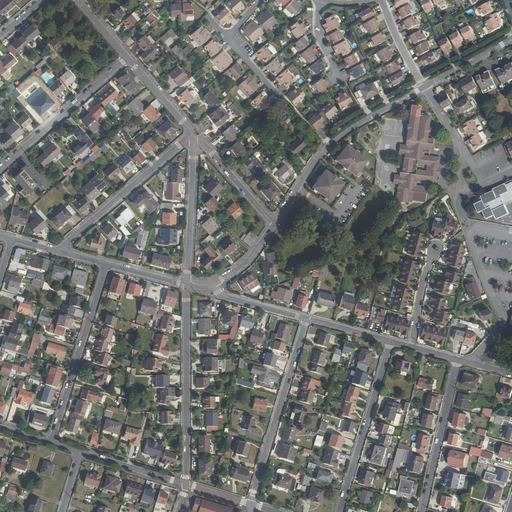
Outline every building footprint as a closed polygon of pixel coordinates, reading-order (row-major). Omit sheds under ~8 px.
[(0,5),(6,13),(15,5),(11,0),(2,0),(0,2),(0,5)] [(238,0),(232,0),(227,5),(234,14),(238,11),(240,8),(241,9),(244,6),(238,0)] [(298,7),(299,6),(297,5),(300,3),(297,0),(293,0),(285,8),(291,14),(293,13),(295,16),(301,10),(298,7)] [(394,4),(397,8),(403,5),(410,1),(409,0),(395,0),(396,0),(397,3),(394,4)] [(430,0),(426,0),(428,1),(425,3),(422,4),(427,15),(433,13),(432,11),(435,9),(430,0)] [(444,0),(434,0),(438,8),(441,6),(442,8),(447,6),(444,0)] [(493,2),(491,0),(486,0),(483,2),(478,5),(481,10),(482,10),(484,13),(492,8),(489,3),(493,2)] [(174,5),(173,5),(170,5),(171,17),(177,17),(177,15),(181,14),(180,1),(175,1),(176,5),(174,5)] [(187,1),(183,1),(184,14),(187,14),(187,16),(193,16),(193,4),(189,4),(188,5),(187,5),(187,1)] [(409,5),(398,11),(399,14),(400,16),(398,18),(400,21),(411,14),(409,11),(411,10),(409,5)] [(118,20),(125,14),(119,7),(112,13),(118,20)] [(225,8),(215,17),(221,25),(225,22),(227,20),(229,22),(234,18),(225,8)] [(362,21),(376,13),(373,9),(371,10),(369,8),(365,10),(363,11),(362,10),(358,12),(362,21)] [(267,10),(264,13),(262,15),(261,14),(255,19),(266,31),(276,21),(267,10)] [(133,12),(130,14),(136,21),(139,19),(133,12)] [(157,19),(156,20),(151,13),(145,18),(153,27),(157,24),(159,21),(157,19)] [(497,13),(490,17),(491,20),(485,23),(487,26),(486,27),(490,34),(502,27),(500,23),(498,21),(500,20),(497,13)] [(136,21),(130,14),(122,22),(128,28),(136,21)] [(323,27),(326,33),(339,26),(335,18),(333,19),(331,16),(324,19),(326,23),(325,23),(326,25),(323,27)] [(377,26),(378,26),(377,24),(380,22),(377,17),(364,23),(368,31),(370,30),(372,33),(376,31),(379,30),(377,26)] [(406,25),(408,27),(409,30),(420,24),(417,19),(416,20),(414,17),(402,23),(404,26),(406,25)] [(263,33),(253,21),(247,26),(248,27),(246,29),(243,31),(252,42),(263,33)] [(307,29),(303,24),(301,26),(300,25),(299,26),(296,22),(290,27),(292,30),(291,31),(296,38),(307,29)] [(56,41),(71,28),(68,25),(49,42),(56,50),(61,46),(56,41)] [(200,46),(211,36),(206,30),(205,31),(204,29),(201,26),(190,36),(200,46)] [(466,26),(460,28),(466,39),(469,38),(471,37),(472,39),(476,38),(470,26),(467,27),(466,26)] [(28,42),(36,35),(30,27),(25,31),(26,32),(23,35),(28,42)] [(170,49),(181,40),(170,28),(160,37),(170,49)] [(333,43),(344,38),(341,32),(339,33),(337,30),(326,36),(328,40),(331,38),(331,39),(331,41),(333,43)] [(453,34),(450,36),(452,40),(457,48),(460,46),(458,43),(461,42),(463,41),(458,30),(452,33),(453,34)] [(382,31),(371,38),(372,41),(371,42),(373,47),(384,41),(383,38),(382,36),(384,35),(382,31)] [(419,32),(407,38),(409,41),(412,40),(413,42),(415,45),(425,39),(423,34),(421,35),(419,32)] [(22,47),(28,42),(23,35),(22,34),(10,44),(13,48),(19,54),(24,50),(22,47)] [(137,42),(141,37),(139,34),(133,40),(135,43),(137,42)] [(150,46),(152,44),(144,35),(141,37),(137,42),(139,45),(145,51),(150,46)] [(305,35),(294,43),(296,46),(295,47),(298,52),(308,45),(306,42),(305,42),(305,41),(307,39),(305,35)] [(442,41),(439,42),(442,48),(446,54),(449,52),(448,50),(450,48),(453,47),(447,36),(442,39),(442,41)] [(218,46),(216,43),(213,39),(204,47),(210,53),(212,56),(222,48),(219,45),(218,46)] [(181,40),(170,49),(171,49),(181,40)] [(180,60),(191,52),(181,40),(171,49),(180,60)] [(345,40),(332,47),(336,53),(339,51),(340,53),(341,52),(342,56),(349,52),(348,49),(349,48),(345,40)] [(419,52),(416,54),(418,57),(430,51),(428,48),(430,47),(427,42),(416,48),(418,50),(419,52)] [(56,54),(57,53),(49,43),(46,45),(51,51),(52,50),(53,51),(48,55),(47,54),(42,58),(43,60),(46,62),(50,59),(56,54)] [(156,53),(159,50),(153,43),(152,44),(150,46),(156,53)] [(266,62),(273,55),(267,48),(264,45),(254,54),(258,58),(260,56),(262,58),(266,62)] [(389,55),(390,55),(389,53),(392,51),(389,45),(376,52),(380,60),(382,59),(384,62),(391,59),(389,55)] [(146,62),(156,53),(150,46),(145,51),(144,52),(140,55),(146,62)] [(267,48),(273,55),(276,53),(270,46),(267,48)] [(313,55),(314,55),(313,53),(316,51),(312,46),(300,54),(306,61),(307,60),(309,63),(316,58),(313,55)] [(233,61),(228,56),(227,56),(225,54),(223,51),(212,61),(222,72),(233,61)] [(434,52),(421,59),(423,64),(426,62),(427,65),(432,62),(433,62),(435,62),(439,60),(434,52)] [(1,62),(0,60),(0,73),(0,74),(16,61),(11,54),(1,62)] [(70,63),(74,59),(69,54),(65,58),(70,63)] [(346,64),(343,65),(345,68),(357,62),(353,54),(343,59),(345,62),(346,64)] [(269,69),(271,72),(274,75),(283,68),(277,61),(275,58),(265,66),(268,69),(269,69)] [(321,59),(310,67),(315,74),(324,68),(322,65),(321,64),(323,62),(321,59)] [(40,68),(46,62),(43,60),(36,66),(38,69),(40,68)] [(393,61),(383,67),(385,72),(387,71),(389,74),(401,68),(399,65),(396,66),(395,64),(393,61)] [(244,72),(241,69),(239,66),(239,65),(237,62),(224,73),(227,76),(230,74),(236,80),(244,72)] [(501,67),(497,69),(505,86),(511,83),(511,62),(506,65),(507,67),(502,69),(501,67)] [(363,73),(359,65),(347,71),(349,75),(351,73),(352,75),(354,78),(363,73)] [(180,86),(188,80),(177,67),(169,74),(180,86)] [(196,79),(204,72),(201,68),(193,75),(196,79)] [(282,81),(284,83),(287,87),(295,80),(286,70),(276,78),(279,83),(282,81)] [(481,74),(477,76),(485,93),(497,88),(490,70),(486,72),(486,74),(482,76),(481,74)] [(66,86),(75,79),(67,71),(59,78),(66,86)] [(402,71),(388,78),(393,86),(396,84),(397,83),(398,82),(403,79),(402,77),(404,75),(402,71)] [(117,79),(128,91),(137,84),(127,73),(122,77),(121,76),(117,79)] [(259,87),(254,81),(253,82),(251,80),(249,77),(238,86),(247,97),(259,87)] [(329,84),(327,81),(324,83),(323,82),(323,81),(321,78),(312,86),(315,90),(317,89),(319,92),(329,84)] [(467,96),(478,89),(473,78),(469,80),(469,81),(461,86),(467,96)] [(376,89),(382,86),(380,83),(378,79),(353,93),(357,99),(363,96),(365,100),(369,98),(370,100),(374,98),(373,96),(378,93),(376,89)] [(55,96),(64,88),(57,80),(48,88),(55,96)] [(36,84),(23,95),(30,103),(43,92),(36,84)] [(112,86),(106,91),(112,99),(118,94),(112,86)] [(186,105),(198,95),(194,90),(190,91),(189,91),(187,89),(178,96),(186,105)] [(303,97),(302,96),(298,91),(296,89),(292,92),(289,94),(289,93),(286,96),(294,105),(297,103),(303,97)] [(345,90),(340,93),(342,96),(339,97),(335,99),(340,108),(352,102),(345,90)] [(104,106),(112,99),(106,91),(98,99),(104,106)] [(216,105),(219,102),(209,91),(203,97),(208,102),(211,105),(212,107),(216,104),(216,105)] [(3,105),(13,97),(10,93),(0,102),(3,105)] [(264,98),(260,94),(253,101),(262,111),(272,102),(268,98),(266,100),(264,98)] [(190,108),(201,98),(198,95),(186,105),(190,108)] [(450,107),(454,105),(449,96),(439,101),(445,111),(450,107)] [(460,113),(473,105),(468,97),(454,105),(460,113)] [(142,111),(145,108),(136,98),(126,106),(129,109),(130,108),(137,116),(142,111)] [(237,116),(243,111),(235,102),(229,107),(237,116)] [(330,102),(323,108),(321,110),(322,112),(327,118),(329,120),(332,117),(331,116),(334,114),(337,111),(330,102)] [(94,118),(103,110),(97,103),(94,106),(91,109),(90,108),(85,103),(83,105),(89,113),(94,118)] [(142,111),(151,122),(160,114),(155,109),(154,110),(150,104),(145,108),(142,111)] [(217,126),(227,118),(222,111),(219,107),(209,116),(217,126)] [(227,118),(230,116),(224,109),(222,111),(227,118)] [(314,115),(308,121),(313,127),(317,132),(322,128),(320,125),(321,124),(321,123),(327,118),(322,112),(316,117),(314,115)] [(24,128),(32,121),(25,113),(17,120),(24,128)] [(99,123),(96,121),(94,118),(89,113),(82,119),(92,131),(97,127),(96,126),(99,123)] [(392,184),(398,184),(398,185),(396,200),(396,201),(407,203),(407,202),(411,202),(413,191),(424,193),(426,193),(426,191),(427,186),(416,185),(417,179),(436,182),(437,175),(439,175),(440,173),(440,171),(440,168),(438,168),(440,157),(424,155),(424,149),(432,150),(432,145),(433,144),(433,139),(427,138),(428,132),(429,132),(430,128),(428,127),(430,116),(419,115),(418,117),(409,116),(408,124),(407,124),(406,129),(408,129),(406,144),(406,145),(399,144),(398,153),(404,154),(404,155),(402,172),(400,172),(399,174),(399,175),(394,174),(392,184)] [(168,120),(157,129),(165,139),(176,129),(168,120)] [(468,134),(475,130),(470,121),(462,126),(466,132),(467,131),(468,134)] [(14,140),(23,132),(15,122),(5,130),(7,132),(14,140)] [(230,142),(239,134),(231,125),(223,132),(228,138),(227,139),(230,142)] [(76,156),(92,143),(81,130),(75,135),(80,142),(71,150),(76,156)] [(0,142),(6,149),(15,141),(14,140),(7,132),(0,138),(0,142)] [(116,144),(121,140),(116,134),(111,138),(116,144)] [(476,150),(485,144),(479,134),(478,134),(471,138),(470,139),(476,150)] [(146,151),(147,152),(156,145),(149,138),(141,145),(146,151)] [(298,152),(305,146),(299,139),(288,149),(293,155),(298,151),(298,152)] [(237,159),(246,151),(237,141),(228,149),(237,159)] [(50,160),(60,152),(53,144),(44,152),(50,160)] [(105,153),(109,149),(105,144),(101,148),(105,153)] [(355,176),(367,160),(347,144),(335,160),(342,166),(343,167),(346,169),(348,170),(355,176)] [(100,152),(102,150),(100,148),(88,158),(92,162),(101,154),(100,152)] [(43,167),(51,160),(50,160),(44,152),(37,159),(43,167)] [(138,165),(145,158),(140,152),(132,158),(138,165)] [(132,169),(135,166),(126,155),(123,157),(124,158),(117,164),(125,172),(128,169),(131,167),(132,169)] [(264,164),(263,166),(256,158),(253,155),(245,162),(248,166),(251,164),(252,166),(257,171),(259,173),(264,169),(266,167),(264,164)] [(289,169),(292,167),(287,162),(274,173),(282,182),(292,173),(289,169)] [(120,171),(113,163),(103,172),(110,180),(120,171)] [(37,180),(41,177),(34,169),(34,168),(30,172),(24,165),(14,174),(18,178),(23,184),(33,176),(37,180)] [(46,173),(52,167),(50,165),(43,170),(46,173)] [(41,177),(43,175),(36,167),(34,169),(41,177)] [(73,171),(72,168),(64,175),(66,177),(73,171)] [(178,182),(181,182),(182,169),(171,168),(171,180),(171,182),(178,182)] [(338,178),(336,177),(333,175),(332,174),(325,170),(312,187),(330,201),(343,183),(337,178),(338,178)] [(68,180),(75,173),(73,171),(66,177),(68,180)] [(98,174),(89,182),(99,193),(108,186),(98,174)] [(62,186),(68,180),(66,177),(59,183),(62,186)] [(213,197),(222,187),(213,179),(204,188),(213,197)] [(176,191),(178,191),(178,182),(171,182),(168,182),(167,181),(166,191),(166,200),(180,200),(180,194),(177,194),(176,193),(176,191)] [(270,181),(260,189),(269,199),(274,195),(275,196),(280,192),(270,181)] [(511,181),(506,185),(505,183),(493,189),(493,190),(481,196),(483,200),(475,204),(479,212),(483,210),(487,219),(495,215),(497,219),(509,213),(505,205),(511,201),(511,181)] [(90,201),(99,193),(89,182),(80,189),(85,196),(83,197),(87,202),(90,201)] [(1,188),(7,195),(13,191),(7,183),(1,188)] [(154,192),(155,191),(150,185),(147,187),(153,194),(154,192)] [(147,208),(155,201),(145,191),(141,195),(141,197),(139,199),(137,199),(132,203),(137,208),(143,203),(147,208)] [(81,213),(90,205),(87,202),(83,197),(78,202),(74,205),(81,213)] [(234,203),(226,209),(235,219),(243,212),(234,203)] [(71,215),(75,212),(68,205),(65,208),(71,215)] [(25,225),(29,213),(18,211),(19,208),(13,207),(8,223),(15,225),(15,222),(25,225)] [(68,218),(71,215),(65,208),(54,217),(51,220),(59,230),(70,220),(68,218)] [(121,225),(133,214),(127,208),(120,214),(121,215),(116,219),(121,225)] [(175,224),(175,213),(162,212),(162,223),(175,224)] [(36,234),(47,224),(45,222),(40,216),(39,215),(28,225),(36,234)] [(453,216),(447,215),(445,224),(434,220),(430,234),(434,235),(435,233),(441,235),(443,230),(449,232),(449,234),(453,235),(457,222),(452,220),(453,216)] [(218,227),(210,217),(207,219),(206,217),(201,222),(202,224),(201,225),(209,234),(218,227)] [(144,222),(133,231),(134,233),(135,233),(137,232),(139,232),(145,230),(148,227),(144,222)] [(109,239),(117,233),(109,224),(102,230),(109,239)] [(177,229),(161,228),(160,237),(159,237),(158,244),(168,244),(168,243),(176,244),(175,238),(174,238),(174,234),(176,234),(177,229)] [(144,249),(145,248),(149,231),(145,230),(139,232),(137,237),(135,244),(140,246),(140,248),(144,249)] [(103,251),(106,239),(97,231),(94,239),(92,239),(90,246),(98,248),(98,250),(103,251)] [(250,247),(257,236),(249,231),(246,235),(242,240),(250,247)] [(426,235),(413,231),(410,242),(407,253),(420,257),(421,252),(419,252),(423,239),(425,239),(426,235)] [(203,246),(212,238),(209,235),(200,243),(203,246)] [(234,246),(236,244),(230,237),(229,239),(228,238),(217,248),(224,257),(235,247),(234,246)] [(459,267),(462,256),(465,245),(452,242),(450,246),(452,247),(449,260),(447,259),(446,264),(459,267)] [(222,261),(220,258),(208,245),(203,249),(210,256),(201,264),(205,269),(213,262),(217,266),(222,261)] [(122,256),(136,260),(139,250),(125,246),(122,256)] [(275,275),(277,275),(273,252),(266,253),(268,262),(262,262),(264,274),(274,273),(275,275)] [(151,264),(168,269),(170,257),(153,253),(151,264)] [(418,263),(405,259),(402,270),(399,281),(412,284),(413,280),(412,279),(414,273),(415,266),(417,267),(418,263)] [(44,270),(47,271),(49,262),(41,260),(38,272),(43,273),(44,270)] [(318,275),(323,277),(327,265),(326,264),(321,267),(318,275)] [(68,269),(54,266),(51,277),(70,282),(73,270),(68,269)] [(312,274),(318,275),(321,267),(314,270),(312,274)] [(84,286),(87,274),(73,270),(70,282),(70,283),(72,283),(76,284),(84,286)] [(434,286),(433,290),(446,293),(449,283),(456,285),(459,274),(446,270),(445,274),(447,275),(445,281),(438,279),(436,286),(434,286)] [(258,284),(252,273),(242,279),(239,281),(245,291),(248,289),(249,290),(258,284)] [(44,282),(46,277),(35,274),(34,279),(44,282)] [(17,293),(21,278),(11,275),(6,290),(17,293)] [(292,288),(297,289),(300,276),(294,278),(292,288)] [(121,306),(127,282),(113,278),(108,292),(119,296),(120,295),(121,295),(118,305),(121,306)] [(43,286),(44,282),(34,279),(33,283),(35,283),(35,285),(43,287),(43,286)] [(471,300),(481,296),(475,281),(465,285),(471,300)] [(138,296),(141,286),(130,283),(127,294),(138,296)] [(289,302),(291,291),(278,287),(277,292),(272,291),(270,297),(289,302)] [(411,290),(398,287),(395,297),(392,308),(405,312),(406,308),(404,307),(406,301),(408,294),(410,294),(411,290)] [(173,308),(177,294),(164,290),(160,303),(163,303),(163,305),(173,308)] [(304,307),(306,297),(307,293),(300,291),(299,295),(298,295),(295,305),(304,307)] [(331,306),(334,295),(320,291),(316,304),(321,305),(322,304),(331,306)] [(353,298),(354,294),(345,291),(344,295),(343,295),(339,307),(351,310),(354,298),(353,298)] [(31,303),(24,301),(24,298),(17,296),(15,300),(17,300),(18,302),(17,305),(15,305),(15,308),(16,310),(17,310),(17,311),(28,315),(29,310),(33,311),(34,310),(35,308),(34,306),(31,305),(31,303)] [(77,296),(77,298),(70,297),(68,305),(81,308),(84,298),(77,296)] [(442,310),(445,299),(431,296),(430,300),(432,300),(430,307),(437,309),(436,316),(434,315),(433,319),(446,323),(449,312),(442,310)] [(158,310),(159,306),(156,305),(150,304),(151,302),(143,300),(139,312),(153,316),(152,320),(155,321),(156,318),(158,310)] [(210,316),(210,303),(199,303),(199,316),(210,316)] [(366,317),(369,306),(356,303),(354,313),(361,316),(366,317)] [(489,308),(479,312),(482,320),(485,319),(490,317),(492,316),(489,308)] [(381,309),(380,312),(377,311),(377,312),(375,311),(372,320),(377,321),(377,320),(378,321),(379,319),(382,320),(385,310),(381,309)] [(5,310),(3,320),(13,322),(15,312),(5,310)] [(173,321),(174,318),(166,316),(166,313),(158,310),(156,318),(160,319),(161,316),(163,316),(160,328),(167,330),(168,325),(171,326),(172,321),(173,321)] [(236,329),(240,315),(227,311),(223,324),(233,327),(232,328),(236,329)] [(70,320),(71,317),(59,314),(56,325),(66,329),(69,329),(71,321),(70,320)] [(114,327),(117,318),(106,315),(103,324),(114,327)] [(240,327),(252,329),(254,317),(242,315),(240,327)] [(406,335),(410,321),(388,316),(384,329),(389,330),(389,328),(402,332),(402,334),(406,335)] [(210,335),(210,319),(199,319),(199,335),(210,335)] [(13,323),(11,330),(10,330),(8,336),(19,340),(23,326),(13,323)] [(286,341),(291,326),(280,323),(277,334),(272,332),(270,340),(277,342),(278,338),(286,341)] [(64,335),(66,329),(56,325),(51,324),(48,332),(62,336),(62,335),(64,335)] [(442,344),(446,331),(424,325),(420,339),(425,340),(425,338),(438,341),(438,343),(442,344)] [(110,342),(114,330),(103,327),(101,331),(102,331),(100,339),(109,342),(110,342)] [(259,344),(263,332),(253,329),(249,341),(259,344)] [(463,342),(466,332),(455,329),(453,339),(463,342)] [(473,345),(476,334),(466,331),(466,332),(463,342),(468,343),(473,345)] [(38,344),(41,335),(34,333),(31,342),(38,344)] [(326,347),(330,336),(320,333),(317,344),(326,347)] [(164,347),(167,337),(157,334),(152,351),(167,356),(169,348),(164,347)] [(105,354),(109,342),(100,339),(96,338),(95,342),(97,342),(95,350),(99,352),(105,354)] [(217,343),(217,339),(203,339),(202,348),(206,348),(206,353),(215,354),(215,343),(217,343)] [(353,355),(355,343),(344,342),(343,353),(353,355)] [(63,359),(66,348),(48,343),(45,351),(56,355),(55,357),(63,359)] [(27,356),(28,351),(16,347),(14,352),(27,356)] [(368,365),(372,352),(361,349),(357,362),(368,365)] [(322,365),(325,354),(315,351),(311,362),(313,363),(312,366),(323,369),(316,367),(317,364),(322,365)] [(106,367),(110,355),(105,354),(99,352),(97,357),(96,360),(95,359),(93,359),(92,363),(106,367)] [(273,368),(277,356),(266,353),(266,354),(263,353),(262,358),(264,359),(262,365),(273,368)] [(338,363),(341,355),(334,353),(331,360),(338,363)] [(416,364),(418,359),(406,356),(404,360),(399,359),(396,369),(408,373),(411,362),(416,364)] [(159,368),(161,360),(147,358),(145,370),(157,372),(157,368),(159,368)] [(217,372),(217,358),(203,358),(203,366),(205,366),(205,372),(217,372)] [(11,366),(12,365),(1,361),(0,360),(0,366),(2,367),(0,372),(9,375),(11,366)] [(23,368),(19,367),(12,365),(11,366),(12,369),(18,370),(17,373),(21,374),(22,372),(30,374),(31,370),(23,368)] [(59,379),(62,369),(51,366),(48,375),(59,379)] [(321,374),(323,369),(312,366),(310,371),(321,374)] [(98,376),(95,383),(104,386),(108,371),(95,367),(93,375),(98,376)] [(258,381),(267,384),(269,379),(277,382),(279,374),(262,368),(258,381)] [(363,387),(367,374),(355,371),(351,383),(363,387)] [(479,383),(480,377),(465,373),(462,384),(477,389),(478,386),(480,387),(481,384),(479,383)] [(57,388),(59,379),(48,375),(46,379),(49,380),(47,385),(57,388)] [(39,386),(42,379),(30,376),(28,382),(39,386)] [(305,377),(305,381),(303,380),(301,389),(303,390),(311,392),(312,390),(315,380),(305,377)] [(433,390),(435,381),(417,377),(414,388),(418,389),(419,386),(433,390)] [(196,388),(208,388),(208,378),(205,378),(196,378),(196,388)] [(21,390),(23,385),(18,383),(17,388),(14,398),(14,399),(16,400),(15,403),(23,406),(24,402),(29,404),(32,393),(21,390)] [(345,402),(354,405),(359,389),(349,386),(344,402),(345,402)] [(511,398),(511,393),(511,388),(503,386),(501,395),(511,398)] [(40,402),(51,405),(55,391),(44,388),(40,402)] [(174,396),(174,388),(160,388),(160,394),(157,403),(168,406),(171,396),(174,396)] [(92,392),(83,389),(80,398),(95,403),(96,400),(100,401),(102,395),(97,393),(97,395),(95,395),(92,394),(92,392)] [(310,405),(314,393),(311,392),(303,390),(299,401),(310,405)] [(430,409),(436,410),(439,394),(430,392),(426,409),(430,410),(430,409)] [(456,406),(468,409),(471,396),(459,393),(456,406)] [(125,412),(127,399),(119,397),(117,402),(121,403),(119,410),(125,412)] [(214,408),(215,397),(203,397),(203,408),(214,408)] [(264,412),(266,400),(257,398),(254,398),(252,410),(264,412)] [(82,421),(88,404),(77,400),(73,413),(72,413),(70,418),(80,421),(82,421)] [(401,409),(402,405),(387,400),(385,408),(386,408),(386,410),(384,417),(392,420),(395,421),(397,413),(399,408),(401,409)] [(408,411),(410,403),(403,401),(402,406),(404,407),(403,410),(408,411)] [(355,410),(356,405),(354,405),(345,402),(341,415),(354,419),(356,413),(353,413),(354,410),(355,410)] [(302,422),(306,409),(295,406),(293,413),(295,414),(293,420),(302,422)] [(492,410),(493,409),(484,407),(482,415),(491,417),(491,415),(492,410)] [(218,430),(218,410),(208,411),(208,412),(206,412),(206,430),(218,430)] [(172,411),(161,411),(162,424),(172,424),(172,418),(172,416),(173,416),(172,411)] [(422,426),(432,428),(434,415),(429,414),(429,413),(425,412),(422,426)] [(464,428),(467,415),(455,412),(452,425),(464,428)] [(31,424),(44,428),(47,417),(34,413),(31,424)] [(398,426),(402,414),(397,413),(395,421),(392,420),(391,423),(398,426)] [(510,421),(511,417),(496,413),(491,415),(510,421)] [(253,426),(255,419),(245,416),(242,428),(253,431),(254,427),(253,426)] [(76,434),(80,421),(70,418),(66,431),(76,434)] [(102,430),(118,435),(121,424),(106,419),(102,430)] [(327,423),(321,421),(318,430),(325,432),(327,423)] [(351,434),(354,423),(347,421),(343,431),(351,434)] [(390,433),(391,424),(381,423),(380,432),(390,433)] [(281,439),(292,442),(296,430),(285,426),(281,439)] [(137,446),(141,432),(127,427),(124,437),(130,440),(129,444),(137,446)] [(479,428),(478,434),(486,436),(488,430),(479,428)] [(95,445),(98,434),(93,432),(90,443),(95,445)] [(382,443),(392,445),(394,435),(383,433),(382,443)] [(426,451),(430,436),(420,433),(416,449),(418,449),(417,452),(425,454),(426,451)] [(457,446),(460,435),(451,433),(448,444),(457,446)] [(340,449),(343,438),(331,434),(328,445),(340,449)] [(320,447),(323,437),(317,435),(316,436),(314,445),(320,447)] [(199,452),(208,452),(209,445),(209,436),(199,436),(199,452)] [(148,439),(143,454),(159,459),(164,444),(148,439)] [(245,457),(249,445),(239,442),(235,454),(245,457)] [(382,464),(387,448),(376,445),(374,452),(375,453),(372,461),(382,464)] [(511,447),(503,445),(500,456),(511,459),(511,447)] [(292,461),(296,449),(284,446),(280,458),(292,461)] [(402,462),(406,450),(398,448),(395,461),(394,464),(399,466),(400,462),(402,462)] [(335,467),(339,453),(327,449),(323,463),(335,467)] [(412,455),(413,451),(412,451),(407,450),(406,450),(402,462),(410,464),(412,455)] [(463,466),(466,453),(452,450),(449,463),(463,466)] [(492,460),(494,454),(482,450),(480,456),(480,457),(492,460)] [(163,451),(160,462),(165,464),(166,463),(173,465),(175,460),(173,460),(175,454),(163,451)] [(421,473),(425,458),(412,455),(410,464),(409,469),(421,473)] [(11,467),(21,470),(24,461),(14,458),(11,467)] [(210,475),(210,461),(198,460),(199,475),(210,475)] [(43,461),(40,473),(49,477),(53,464),(43,461)] [(478,471),(484,472),(487,462),(484,461),(482,467),(480,466),(478,471)] [(245,482),(249,469),(236,465),(235,469),(232,468),(231,473),(233,474),(232,478),(245,482)] [(370,471),(370,469),(367,467),(366,470),(363,469),(359,483),(370,486),(374,473),(370,471)] [(510,473),(499,469),(495,480),(506,483),(510,473)] [(330,483),(332,474),(319,470),(316,479),(330,483)] [(458,489),(462,474),(449,471),(448,475),(447,475),(446,479),(447,480),(446,486),(458,489)] [(288,490),(292,477),(278,473),(274,485),(288,490)] [(84,483),(97,487),(101,476),(95,474),(94,476),(92,475),(87,474),(84,483)] [(414,482),(407,480),(408,477),(401,475),(400,479),(402,479),(399,491),(398,491),(396,496),(403,498),(404,494),(406,495),(406,493),(411,494),(414,482)] [(114,480),(115,479),(107,476),(103,488),(118,492),(121,482),(114,480)] [(138,496),(141,486),(128,482),(125,493),(138,496)] [(491,493),(488,501),(499,504),(503,489),(493,485),(492,489),(491,493)] [(15,498),(18,489),(10,487),(9,486),(6,496),(15,498)] [(152,504),(156,491),(145,487),(141,501),(152,504)] [(323,491),(311,487),(307,499),(320,503),(323,491)] [(371,505),(374,493),(363,489),(360,501),(371,505)] [(160,491),(156,503),(165,505),(169,494),(160,491)] [(13,506),(15,498),(6,496),(6,499),(7,499),(11,500),(10,505),(13,506)] [(451,508),(453,498),(442,496),(440,505),(451,508)] [(37,511),(41,501),(32,498),(26,511),(37,511)] [(231,511),(232,509),(196,498),(192,510),(197,511),(231,511)] [(370,511),(378,511),(382,500),(378,500),(375,511),(369,510),(369,511),(370,511)]
